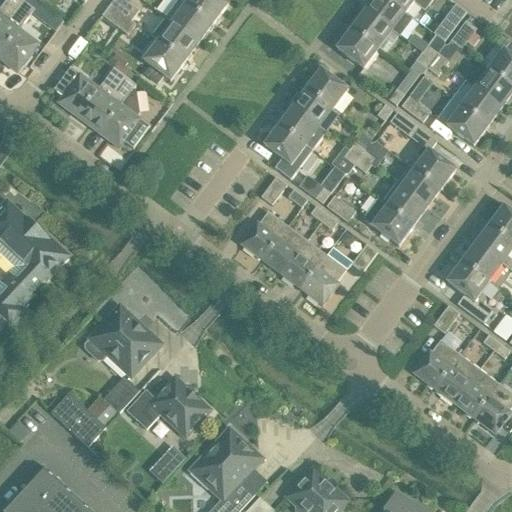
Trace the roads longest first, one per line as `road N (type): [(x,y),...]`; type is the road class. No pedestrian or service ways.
road 1 (residential): [(351,361),(511,145)]
road 2 (residential): [(351,361),(178,239)]
road 3 (residential): [(178,239),(13,114)]
road 4 (residential): [(509,477),(351,361)]
road 5 (residential): [(13,114),(100,0)]
